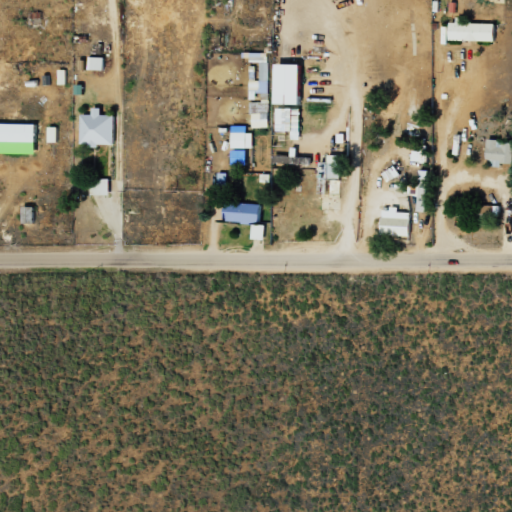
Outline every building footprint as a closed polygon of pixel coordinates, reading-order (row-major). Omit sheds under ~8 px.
[(495,41),(495,23),(464,23),(464,20),(450,20),(450,40),(495,41)] [(268,127),(269,53),(251,52),(251,62),(259,62),(259,80),(250,80),(250,99),(259,99),(259,101),(251,101),(251,127),(268,127)] [(104,70),(105,57),(89,56),(89,69),(104,70)] [(301,104),(302,64),(277,64),(276,104),(301,104)] [(115,115),(102,115),(102,107),(93,107),(92,114),(81,114),(81,144),(114,145),(115,115)] [(276,131),(292,131),(292,140),(300,140),(300,108),(276,108),(276,131)] [(36,124),(0,123),(0,141),(36,142),(36,124)] [(232,148),(253,148),(253,132),(246,132),(246,125),(232,125),(232,148)] [(49,142),(57,142),(57,127),(49,127),(49,142)] [(511,141),(488,140),(487,166),(501,166),(501,163),(511,163),(511,141)] [(320,194),(342,194),(342,155),(328,154),(328,162),(321,161),(320,194)] [(418,195),(417,211),(426,212),(428,170),(420,169),(419,186),(408,185),(408,195),(418,195)] [(91,194),(110,195),(110,179),(92,179),(91,194)] [(264,239),(265,224),(259,224),(260,203),(225,202),(224,221),(252,223),(251,239),(264,239)] [(382,235),(410,235),(411,210),(382,209),(382,235)]
